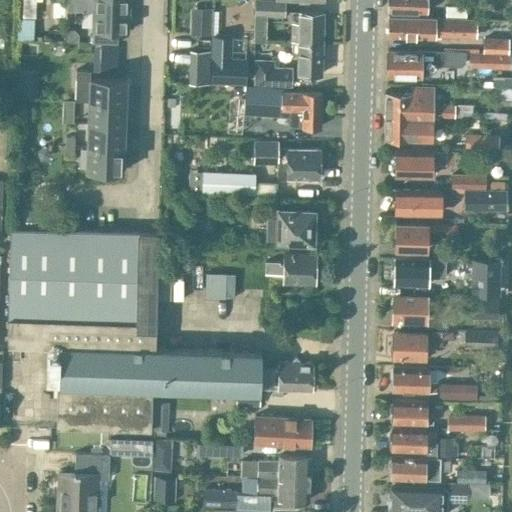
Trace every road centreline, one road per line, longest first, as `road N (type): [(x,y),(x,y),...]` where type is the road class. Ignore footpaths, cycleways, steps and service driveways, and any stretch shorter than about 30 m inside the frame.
road 1 (tertiary): [(350,511),(365,0)]
road 2 (residential): [(153,0),(146,194)]
